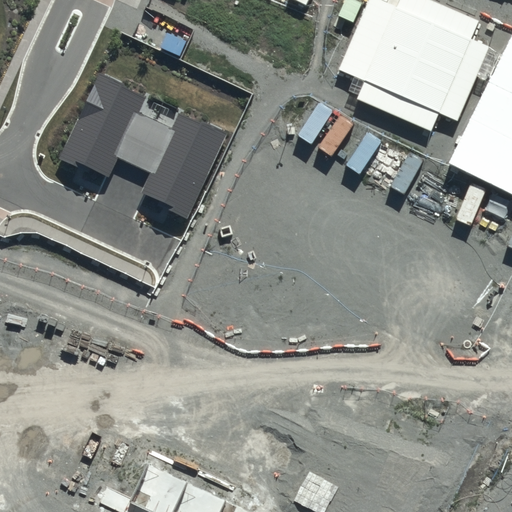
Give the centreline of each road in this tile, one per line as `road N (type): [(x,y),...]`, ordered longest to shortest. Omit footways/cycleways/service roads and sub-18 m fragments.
road 1 (residential): [(511,413),(0,176)]
road 2 (residential): [(83,0),(0,164)]
